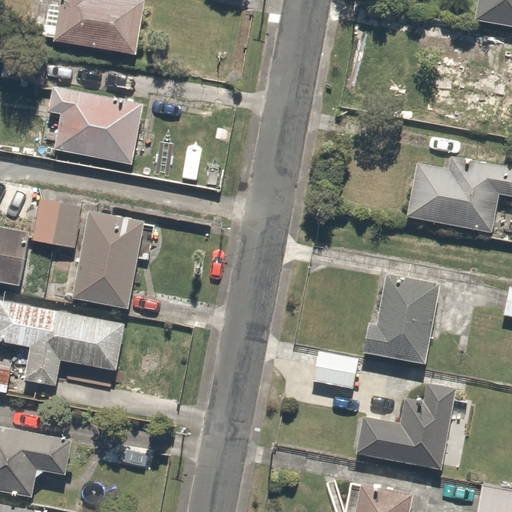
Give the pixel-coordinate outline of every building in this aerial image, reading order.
[(134,53),(143,0),(59,0),(52,38),(134,53)] [(511,0),(471,0),(469,21),(511,27),(511,0)] [(511,129),(511,49),(504,48),(496,88),(463,82),(456,118),(511,129)] [(47,57),(2,50),(0,62),(0,77),(43,84),(47,57)] [(130,161),(142,102),(53,84),(49,109),(60,111),(53,146),(130,161)] [(511,193),(511,164),(451,154),(449,165),(415,159),(405,214),(491,229),(498,191),(511,193)] [(78,201),(40,196),(35,239),(73,243),(78,201)] [(73,296),(127,306),(144,224),(89,213),(73,296)] [(26,224),(0,220),(0,276),(19,279),(26,224)] [(371,319),(365,352),(428,363),(443,283),(389,273),(380,321),(371,319)] [(118,368),(126,321),(1,300),(0,304),(0,341),(30,346),(24,379),(57,384),(61,359),(118,368)] [(361,357),(320,350),(315,381),(356,388),(361,357)] [(14,360),(0,357),(0,386),(9,388),(14,360)] [(444,468),(459,387),(430,382),(427,399),(409,396),(404,423),(366,417),(359,453),(444,468)] [(66,475),(73,440),(0,424),(0,488),(32,495),(37,469),(66,475)] [(511,511),(511,484),(480,481),(476,511),(511,511)] [(406,511),(409,495),(360,485),(354,511),(406,511)] [(46,511),(0,503),(0,511),(46,511)]
